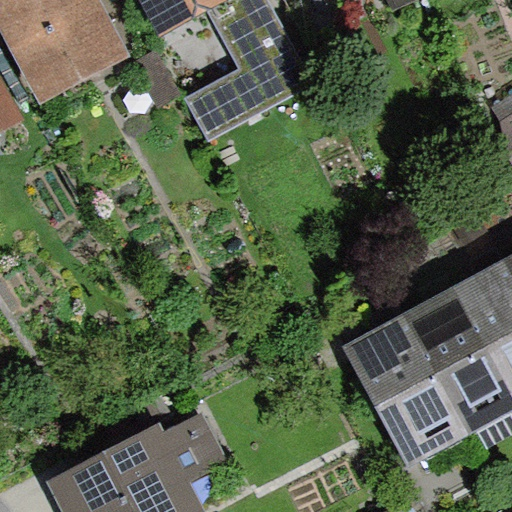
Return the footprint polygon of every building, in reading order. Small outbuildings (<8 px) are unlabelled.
[(95,0),(0,0),(0,10),(45,92),(123,50),(95,0)] [(309,85),(264,0),(147,0),(162,27),(206,4),(263,109),(309,85)] [(0,103),(0,124),(9,119),(0,103)] [(511,277),(508,271),(458,298),(511,397),(511,277)] [(511,400),(511,397),(458,298),(408,325),(463,426),(511,400)] [(463,426),(408,325),(356,353),(411,455),(463,426)] [(78,511),(182,511),(187,509),(174,484),(217,461),(197,423),(153,446),(150,440),(65,485),(78,511)]
